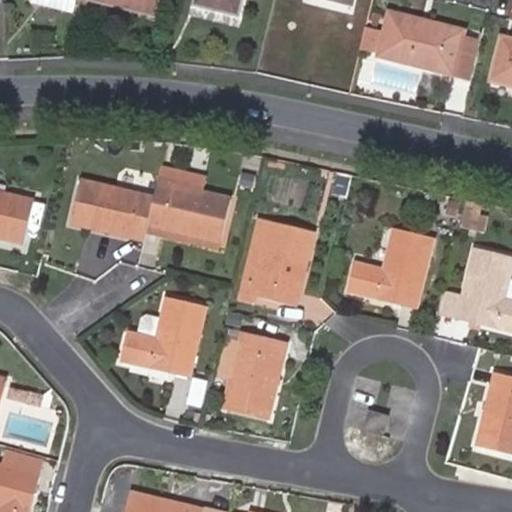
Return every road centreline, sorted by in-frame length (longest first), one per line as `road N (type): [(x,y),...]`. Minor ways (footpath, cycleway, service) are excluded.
road 1 (residential): [(0,93),(163,94),(511,163)]
road 2 (residential): [(321,471),(336,397),(356,356),(388,349),(419,365),(427,390),(410,473),(431,496)]
road 3 (residential): [(321,471),(144,440),(102,425)]
road 4 (residential): [(102,425),(86,390),(0,307)]
